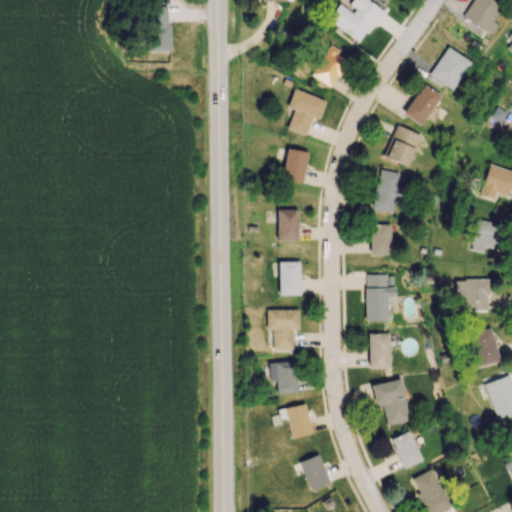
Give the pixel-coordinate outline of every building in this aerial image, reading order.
[(326,20),(360,42),(382,9),(367,0),(350,0),(346,7),(339,2),(326,20)] [(502,5),(493,0),(471,0),(461,15),(489,35),(497,24),(491,20),(502,5)] [(169,50),(168,6),(147,6),(148,51),(169,50)] [(308,75),(330,87),(346,60),(336,54),(338,51),(325,43),(308,75)] [(452,89),(468,60),(444,46),(427,76),(452,89)] [(401,113),(419,125),(439,95),(422,83),(401,113)] [(324,100),(292,88),(285,106),(292,109),(285,127),(304,134),(310,116),(317,119),(324,100)] [(408,165),(418,133),(393,125),(383,158),(408,165)] [(306,152),(286,148),(279,179),(300,183),(306,152)] [(491,200),(494,192),(506,195),(511,175),(511,171),(487,163),(477,195),(491,200)] [(395,187),(398,173),(378,168),(370,208),(390,212),(393,199),(401,201),(403,189),(395,187)] [(296,209),(276,209),(275,240),(296,241),(296,209)] [(496,248),(501,224),(474,218),(468,249),(481,252),(483,246),(496,248)] [(389,223),(368,224),(369,255),(390,254),(389,223)] [(298,261),(277,261),(276,295),(297,295),(298,261)] [(386,303),(395,303),(394,286),(391,286),(391,273),(363,274),(364,321),(386,320),(386,303)] [(453,279),(454,303),(459,303),(459,311),(487,310),(486,278),(453,279)] [(297,308),(265,309),(265,329),(271,329),(271,348),(291,348),(291,329),(297,328),(297,308)] [(474,366),(497,362),(490,327),(467,332),(474,366)] [(388,333),(367,333),(367,368),(388,367),(388,333)] [(295,392),(294,360),(267,361),(268,381),(275,381),(275,393),(295,392)] [(481,384),(495,420),(511,413),(511,383),(508,374),(481,384)] [(385,425),(409,420),(400,378),(370,384),(374,406),(381,405),(385,425)] [(311,433),(303,402),(276,409),(279,419),(285,418),(290,438),(311,433)] [(389,438),(401,468),(421,460),(408,430),(389,438)] [(298,461),(309,490),(328,483),(317,453),(298,461)] [(437,511),(449,506),(429,468),(409,478),(426,511),(437,511)]
